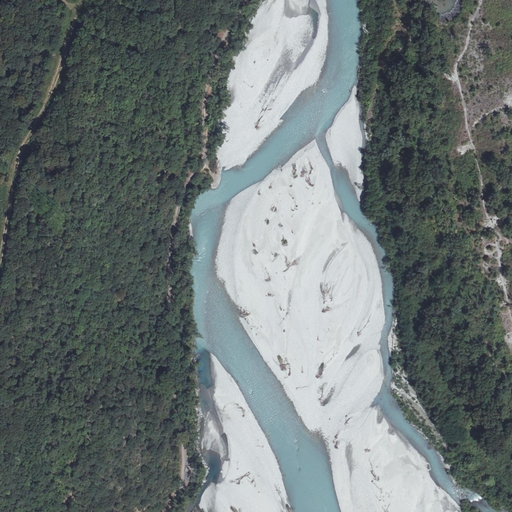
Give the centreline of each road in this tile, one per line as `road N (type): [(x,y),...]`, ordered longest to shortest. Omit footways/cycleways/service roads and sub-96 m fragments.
road 1 (track): [(246,0),(216,49),(204,99),(204,150),(184,188),(169,250),(167,350),(183,474),(165,511)]
road 2 (track): [(81,0),(15,164),(0,252)]
